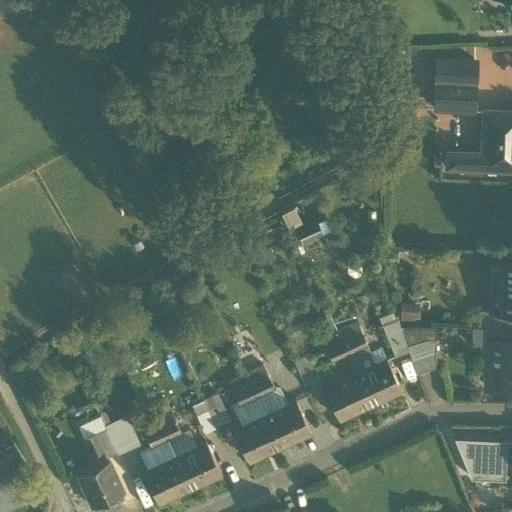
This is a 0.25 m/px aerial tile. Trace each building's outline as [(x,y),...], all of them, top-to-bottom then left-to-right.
[(437,58),(436,80),(475,82),(475,60),(437,58)] [(434,108),(473,110),(475,82),(436,80),(434,108)] [(507,169),(511,169),(511,110),(483,109),(482,158),(507,159),(507,169)] [(447,140),(465,140),(465,116),(447,116),(447,140)] [(447,167),(473,168),(474,157),(474,152),(447,151),(447,167)] [(482,158),(474,157),(473,168),(507,169),(507,159),(482,158)] [(302,239),(323,233),(318,220),(298,226),(302,239)] [(249,257),(254,267),(275,257),(270,247),(249,257)] [(499,259),(511,259),(511,247),(499,247),(499,259)] [(511,312),(511,259),(499,259),(498,290),(490,290),(489,312),(511,312)] [(419,318),(420,301),(401,300),(400,317),(419,318)] [(511,312),(489,312),(489,327),(511,327),(511,312)] [(394,355),(407,350),(406,344),(399,325),(397,318),(381,324),(394,355)] [(356,321),(335,330),(340,340),(346,354),(366,344),(367,344),(356,321)] [(511,339),(511,327),(489,327),(484,327),(483,339),(511,339)] [(321,337),(325,347),(340,340),(335,330),(321,337)] [(427,336),(406,344),(407,350),(413,368),(428,363),(427,336)] [(488,388),(511,388),(511,339),(483,339),(483,354),(489,354),(488,388)] [(346,354),(340,340),(325,347),(332,360),(346,354)] [(346,354),(355,371),(374,362),(366,344),(346,354)] [(293,360),(305,384),(319,377),(308,353),(293,360)] [(386,357),(374,362),(355,371),(369,403),(401,389),(386,357)] [(245,372),(250,383),(268,374),(262,363),(245,372)] [(338,418),(369,403),(355,371),(323,386),(338,418)] [(229,380),(233,391),(250,383),(245,372),(229,380)] [(274,387),(268,374),(250,383),(256,396),(274,387)] [(256,396),(250,383),(233,391),(239,403),(256,396)] [(279,385),(274,387),(256,396),(264,414),(288,403),(279,385)] [(203,400),(215,425),(229,419),(225,410),(216,393),(203,400)] [(264,414),(256,396),(239,403),(225,410),(229,419),(233,428),(264,414)] [(288,403),(264,414),(279,446),(310,431),(295,399),(288,403)] [(203,431),(215,425),(203,400),(192,405),(203,431)] [(156,416),(160,425),(174,418),(170,409),(156,416)] [(248,460),(279,446),(264,414),(233,428),(248,460)] [(142,435),(146,434),(145,432),(160,425),(156,416),(137,425),(142,435)] [(126,418),(106,427),(118,453),(137,443),(126,418)] [(180,431),(174,418),(160,425),(166,438),(180,431)] [(146,434),(151,444),(151,445),(166,438),(160,425),(145,432),(146,434)] [(119,455),(118,453),(106,427),(96,432),(104,449),(109,460),(119,455)] [(188,428),(180,431),(166,438),(174,456),(196,446),(188,428)] [(83,438),(91,455),(104,449),(96,432),(83,438)] [(505,437),(453,435),(470,476),(504,477),(505,462),(511,462),(511,439),(505,439),(505,437)] [(174,456),(166,438),(151,445),(151,444),(139,450),(148,468),(174,456)] [(196,446),(174,456),(189,488),(220,473),(205,441),(196,446)] [(0,451),(2,456),(11,477),(29,469),(14,444),(0,450),(0,451)] [(2,456),(0,456),(0,503),(2,502),(5,509),(22,502),(11,477),(2,456)] [(158,502),(189,488),(174,456),(148,468),(143,471),(158,502)] [(77,475),(92,507),(124,492),(109,460),(77,475)]
